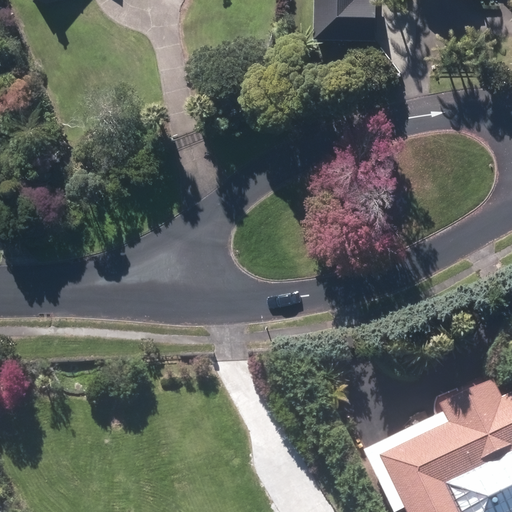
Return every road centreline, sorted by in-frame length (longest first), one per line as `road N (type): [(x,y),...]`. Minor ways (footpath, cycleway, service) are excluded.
road 1 (residential): [(104,287),(261,177),(331,141),(396,122),(511,112)]
road 2 (residential): [(511,207),(407,265),(286,297),(197,299),(104,287)]
